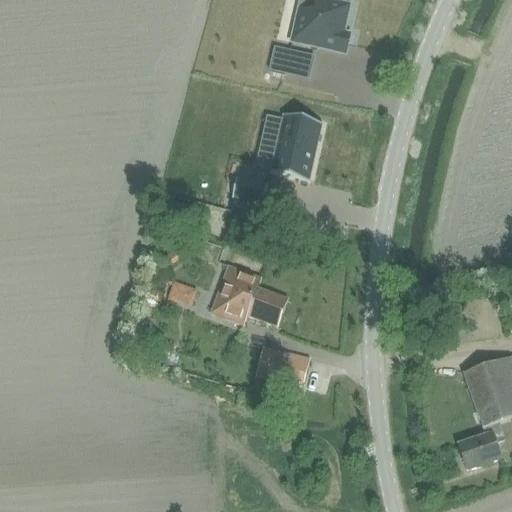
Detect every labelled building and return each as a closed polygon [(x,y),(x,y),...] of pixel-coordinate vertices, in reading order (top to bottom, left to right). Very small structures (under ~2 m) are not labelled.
[(297,14),(290,45),(345,57),(349,38),(341,36),(348,9),(316,2),(313,17),(297,14)] [(269,74),(285,77),(290,54),(274,50),(269,74)] [(263,129),(252,178),(268,182),(267,185),(266,184),(265,186),(306,195),(306,194),(305,193),(318,138),(319,138),(319,137),(279,127),(278,129),(279,129),(279,133),(263,129)] [(262,208),(263,209),(268,187),(266,187),(266,188),(238,181),(237,180),(232,201),(233,202),(234,201),(262,207),(262,208)] [(290,194),(285,217),(328,227),(325,239),(337,242),(346,203),(311,195),(310,199),(290,194)] [(232,214),(195,204),(192,216),(229,227),(232,214)] [(199,247),(194,239),(153,268),(158,276),(199,247)] [(275,330),(285,303),(255,291),(259,282),(227,270),(209,316),(241,329),(245,319),(275,330)] [(299,392),(307,364),(263,352),(255,380),(299,392)] [(483,442),(457,451),(465,474),(499,462),(494,447),(505,444),(499,427),(511,422),(511,363),(502,367),(462,381),(483,442)]
